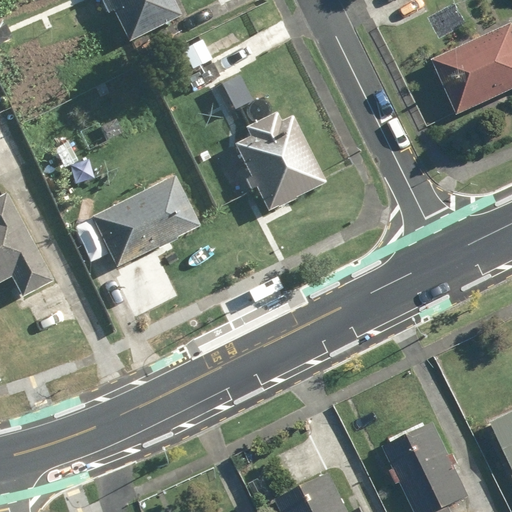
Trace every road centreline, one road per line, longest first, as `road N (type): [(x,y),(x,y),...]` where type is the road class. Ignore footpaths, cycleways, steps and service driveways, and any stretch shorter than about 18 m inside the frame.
road 1 (secondary): [(447,262),(146,414),(0,464)]
road 2 (residential): [(318,0),(447,262)]
